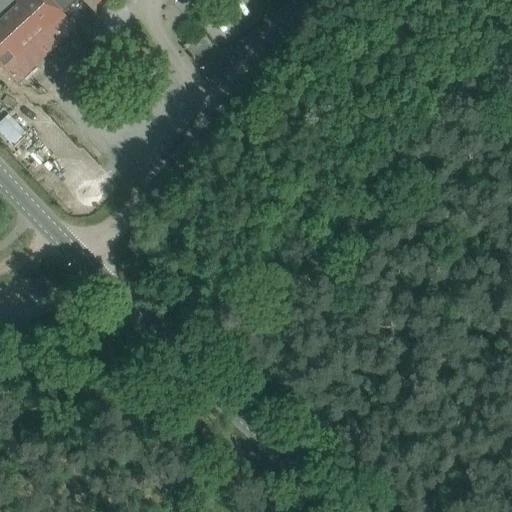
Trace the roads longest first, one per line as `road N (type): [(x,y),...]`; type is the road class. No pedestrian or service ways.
road 1 (tertiary): [(349,511),(83,261)]
road 2 (unclassified): [(83,261),(306,0)]
road 3 (tertiary): [(83,261),(0,172)]
